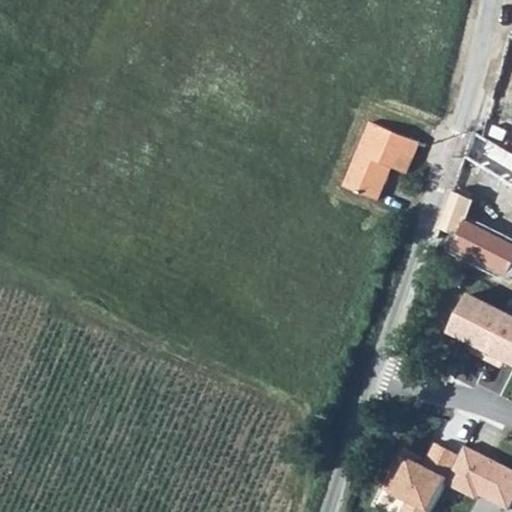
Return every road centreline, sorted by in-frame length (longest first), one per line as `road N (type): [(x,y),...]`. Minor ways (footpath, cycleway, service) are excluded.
road 1 (unclassified): [(494,0),(486,53),(373,370)]
road 2 (unclassified): [(373,370),(329,511)]
road 3 (residential): [(511,416),(373,370)]
